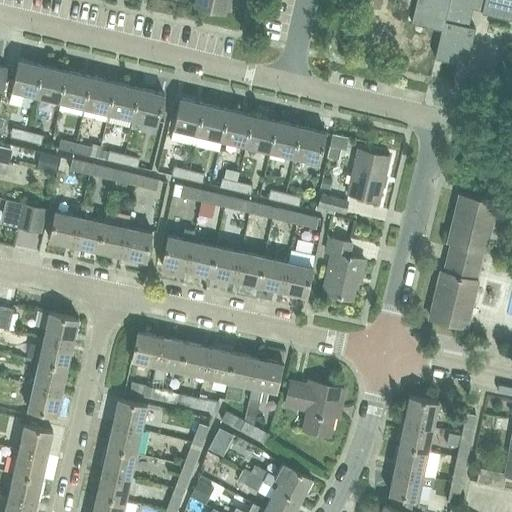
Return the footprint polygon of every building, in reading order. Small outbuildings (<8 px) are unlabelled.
[(227,0),(195,0),(194,4),(225,11),(227,0)] [(511,0),(417,0),(413,20),(443,27),(436,56),(467,64),(476,26),(467,24),(472,3),(484,6),(483,10),(511,17),(511,0)] [(11,89),(37,95),(44,65),(19,59),(11,89)] [(0,90),(3,91),(8,68),(0,65),(0,90)] [(68,71),(44,65),(37,95),(61,100),(68,71)] [(61,100),(85,106),(92,76),(68,71),(61,100)] [(92,76),(85,106),(108,112),(116,82),(92,76)] [(108,112),(132,117),(139,88),(116,82),(108,112)] [(165,94),(139,88),(132,117),(158,123),(165,94)] [(198,133),(205,103),(180,97),(173,127),(198,133)] [(198,133),(222,139),(229,109),(205,103),(198,133)] [(246,144),(253,115),(229,109),(222,139),(246,144)] [(253,115),(246,144),(270,150),(277,120),(253,115)] [(270,150),(294,156),(301,126),(277,120),(270,150)] [(301,126),(294,156),(319,162),(326,132),(301,126)] [(26,139),(28,131),(12,127),(10,136),(26,139)] [(28,131),(26,139),(41,143),(43,134),(28,131)] [(59,147),(74,151),(76,142),(61,139),(61,136),(53,134),(51,146),(59,148),(59,147)] [(333,134),(330,146),(345,149),(347,138),(333,134)] [(111,141),(109,150),(124,154),(126,145),(111,141)] [(76,142),(74,151),(89,154),(91,146),(76,142)] [(0,158),(8,161),(11,149),(0,146),(0,158)] [(380,199),(391,154),(360,147),(350,192),(380,199)] [(122,162),(124,154),(109,150),(107,159),(122,162)] [(42,151),(38,167),(55,171),(59,156),(44,152),(42,151)] [(124,154),(122,162),(137,166),(139,157),(124,154)] [(8,161),(0,158),(0,170),(6,172),(8,161)] [(85,162),(71,158),(69,168),(83,171),(85,162)] [(116,169),(97,165),(95,175),(113,179),(116,169)] [(188,178),(190,169),(174,165),(172,174),(188,178)] [(226,167),(223,177),(236,180),(239,171),(226,167)] [(116,169),(113,179),(131,184),(134,173),(116,169)] [(190,169),(188,178),(202,181),(204,173),(190,169)] [(159,179),(146,176),(144,186),(157,189),(159,179)] [(220,186),(235,189),(237,181),(236,180),(223,177),(222,177),(220,186)] [(323,177),(321,187),(329,189),(331,179),(323,177)] [(237,181),(235,189),(250,193),(252,184),(237,181)] [(203,190),(186,186),(184,196),(201,200),(203,190)] [(268,197),(283,201),(285,192),(270,189),(268,197)] [(226,196),(208,191),(206,201),(224,205),(226,196)] [(285,192),(283,201),(299,204),(301,196),(285,192)] [(347,211),(350,199),(322,192),(319,205),(347,211)] [(486,249),(497,203),(462,194),(450,239),(454,240),(446,271),(443,270),(430,317),(466,326),(479,278),(477,278),(484,248),(486,249)] [(226,196),(224,205),(242,209),(244,200),(226,196)] [(46,208),(23,202),(17,225),(41,231),(46,208)] [(255,213),(273,217),(275,207),(257,203),(255,213)] [(50,239),(75,244),(84,204),(82,204),(80,215),(57,210),(50,239)] [(84,204),(75,244),(99,249),(105,221),(90,218),(93,206),(84,204)] [(275,207),(273,217),(291,222),(293,212),(275,207)] [(318,218),(306,215),(304,224),(316,227),(318,218)] [(99,249),(122,254),(128,226),(105,221),(99,249)] [(128,226),(122,254),(147,260),(153,231),(128,226)] [(163,263),(187,269),(193,240),(195,230),(184,228),(182,237),(169,235),(163,263)] [(351,241),(330,237),(326,251),(332,252),(323,292),(352,298),(357,273),(361,274),(365,258),(348,255),(351,241)] [(187,269),(211,274),(217,245),(193,240),(187,269)] [(211,274),(235,279),(241,250),(217,245),(211,274)] [(265,255),(241,250),(235,279),(258,284),(265,255)] [(258,284),(282,289),(288,260),(265,255),(258,284)] [(313,265),(288,260),(282,289),(307,294),(313,265)] [(0,304),(0,325),(9,327),(14,308),(2,305),(0,304)] [(46,336),(74,342),(79,317),(51,311),(46,336)] [(153,377),(154,377),(163,334),(138,329),(132,358),(156,363),(153,377)] [(163,334),(154,377),(164,379),(167,365),(181,368),(187,340),(163,334)] [(46,336),(40,359),(68,365),(74,342),(46,336)] [(211,345),(187,340),(181,368),(205,374),(211,345)] [(205,374),(229,379),(235,350),(211,345),(205,374)] [(249,398),(250,398),(259,355),(235,350),(229,379),(252,384),(249,398)] [(284,361),(259,355),(250,398),(260,401),(263,386),(278,389),(284,361)] [(40,359),(35,382),(63,389),(68,365),(40,359)] [(340,403),(344,387),(311,379),(310,383),(293,378),(287,402),(300,405),(301,402),(311,405),(306,426),(329,432),(337,402),(340,403)] [(130,391),(150,395),(152,385),(132,381),(130,391)] [(63,389),(35,382),(29,407),(57,413),(63,389)] [(152,385),(150,395),(170,400),(172,390),(152,385)] [(178,401),(198,406),(200,396),(180,391),(178,401)] [(411,394),(405,419),(434,426),(440,401),(411,394)] [(200,396),(198,406),(218,410),(220,400),(200,396)] [(114,422),(143,428),(148,403),(120,397),(114,422)] [(228,408),(223,417),(241,427),(246,418),(245,418),(228,408)] [(465,411),(461,431),(472,433),(476,414),(465,411)] [(246,418),(241,427),(259,437),(265,440),(270,431),(261,427),(246,418)] [(400,443),(429,449),(434,426),(405,419),(400,443)] [(194,440),(203,444),(210,424),(201,421),(194,440)] [(20,447),(48,453),(53,429),(25,422),(20,447)] [(108,445),(137,452),(143,428),(114,422),(108,445)] [(456,455),(467,457),(472,433),(461,431),(456,455)] [(448,433),(445,445),(457,447),(460,435),(448,433)] [(215,438),(209,449),(220,455),(226,444),(215,438)] [(196,463),(203,444),(194,440),(186,459),(196,463)] [(400,443),(395,467),(424,473),(429,449),(400,443)] [(103,469),(132,476),(137,452),(108,445),(103,469)] [(14,471),(42,477),(48,453),(20,447),(14,471)] [(456,455),(452,479),(463,481),(467,457),(456,455)] [(214,459),(207,472),(223,480),(229,467),(214,459)] [(265,480),(277,486),(301,499),(313,477),(284,461),(277,474),(257,463),(251,473),(265,480)] [(183,467),(176,486),(185,489),(193,470),(183,467)] [(424,473),(395,467),(390,492),(419,498),(424,473)] [(505,486),(507,472),(480,467),(478,480),(505,486)] [(265,480),(251,473),(243,468),(237,479),(248,485),(249,483),(259,489),(265,480)] [(98,493),(126,499),(132,476),(103,469),(98,493)] [(9,495),(37,501),(42,477),(14,471),(9,495)] [(458,502),(463,481),(452,479),(447,500),(458,502)] [(199,482),(191,497),(205,504),(214,489),(199,482)] [(178,508),(185,489),(176,486),(169,505),(178,508)] [(277,486),(266,507),(274,511),(294,511),(301,499),(277,486)] [(123,511),(126,499),(98,493),(93,511),(123,511)] [(4,511),(34,511),(37,501),(9,495),(4,511)] [(247,511),(236,506),(233,511),(274,511),(266,507),(265,509),(253,502),(247,511)] [(403,511),(385,502),(379,511),(403,511)]
